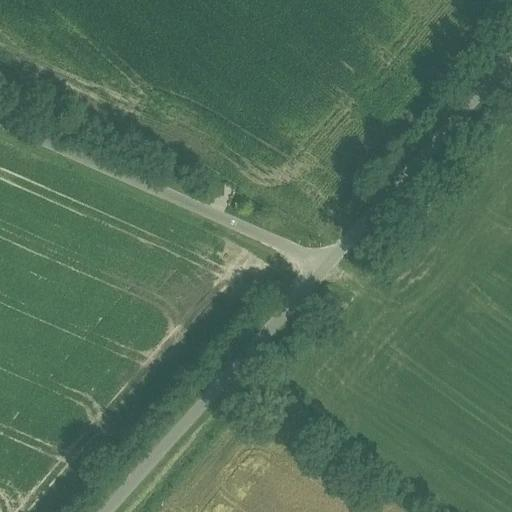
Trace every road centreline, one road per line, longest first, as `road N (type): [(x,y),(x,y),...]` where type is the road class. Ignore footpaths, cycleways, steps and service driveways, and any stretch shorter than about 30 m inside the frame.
road 1 (unclassified): [(0,125),(325,264)]
road 2 (unclassified): [(325,264),(106,511)]
road 3 (unclassified): [(511,57),(325,264)]
